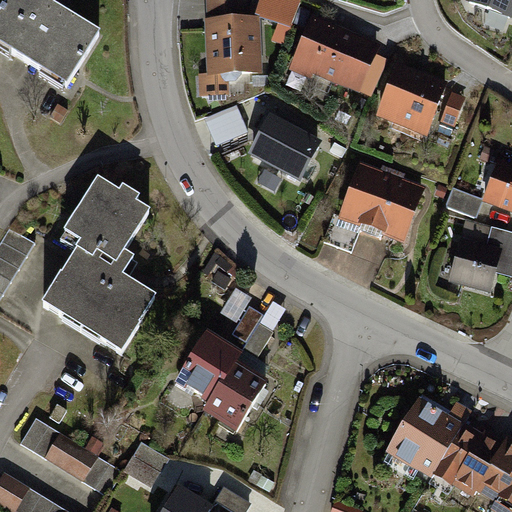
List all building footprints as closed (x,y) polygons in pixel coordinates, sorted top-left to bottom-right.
[(100,42),(32,0),(12,0),(0,19),(0,55),(67,96),(100,42)] [(243,0),(209,0),(210,18),(244,17),(243,0)] [(262,0),(258,20),(281,26),(277,42),(291,46),(302,0),(262,0)] [(511,0),(469,0),(468,5),(511,22),(511,0)] [(262,78),(257,22),(209,26),(214,82),(262,78)] [(381,53),(315,27),(296,72),(362,99),(381,53)] [(448,89),(401,73),(385,119),(431,136),(448,89)] [(464,103),(451,99),(442,127),(455,131),(464,103)] [(206,121),(217,149),(251,135),(240,107),(206,121)] [(271,117),(249,158),(303,187),(325,146),(271,117)] [(511,172),(504,169),(489,205),(511,214),(511,172)] [(421,196),(365,177),(346,230),(402,249),(421,196)] [(151,218),(97,185),(63,242),(81,253),(43,316),(121,363),(157,303),(124,283),(135,266),(125,261),(151,218)] [(483,205),(456,197),(450,216),(477,224),(483,205)] [(511,239),(468,228),(452,288),(493,299),(498,280),(511,283),(511,239)] [(0,309),(35,248),(9,233),(0,248),(0,309)] [(249,311),(234,334),(248,342),(262,319),(249,311)] [(271,336),(261,331),(248,358),(259,363),(271,336)] [(239,358),(211,343),(181,396),(208,411),(239,358)] [(265,386),(236,370),(206,421),(236,438),(265,386)] [(469,429),(426,405),(393,462),(436,487),(469,429)] [(41,422),(26,446),(91,486),(106,462),(41,422)] [(511,511),(511,452),(474,434),(446,488),(494,511),(511,511)] [(169,468),(144,454),(129,482),(155,495),(169,468)] [(59,511),(8,483),(0,496),(0,511),(59,511)] [(225,493),(216,505),(226,511),(245,511),(247,508),(225,493)] [(192,511),(175,502),(169,511),(192,511)]
